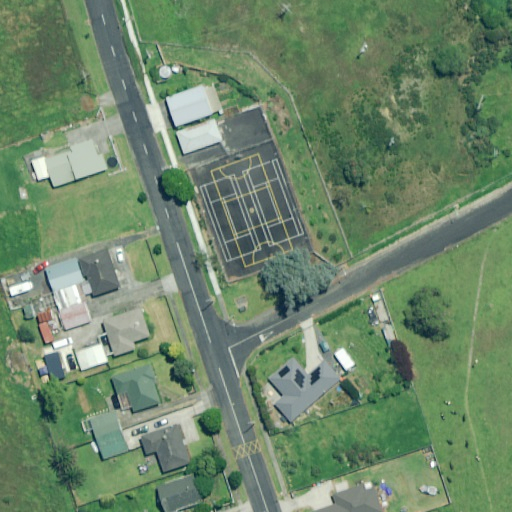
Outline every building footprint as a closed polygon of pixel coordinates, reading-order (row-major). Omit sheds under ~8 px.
[(158,99),(166,127),(207,114),(198,87),(158,99)] [(214,147),(207,123),(171,135),(179,159),(214,147)] [(98,156),(94,143),(34,163),(40,180),(52,176),(55,187),(107,169),(102,155),(98,156)] [(120,287),(108,250),(82,258),(94,296),(120,287)] [(85,283),(77,259),(47,268),(67,329),(90,321),(78,285),(85,283)] [(380,295),(370,299),(379,322),(389,318),(380,295)] [(37,316),(33,304),(23,307),(27,319),(37,316)] [(153,336),(143,308),(104,321),(116,356),(135,349),(133,343),(153,336)] [(108,362),(103,344),(77,353),(82,370),(108,362)] [(309,376),(293,358),(270,379),(284,395),(275,403),(292,422),(340,378),(325,361),(309,376)] [(112,376),(124,410),(131,408),(133,413),(160,403),(152,381),(155,380),(149,363),(112,376)] [(95,422),(90,407),(66,414),(74,441),(97,434),(104,459),(127,452),(116,416),(95,422)] [(184,439),(179,422),(141,436),(147,455),(157,451),(165,472),(191,462),(183,439),(184,439)] [(170,511),(202,502),(193,475),(157,487),(165,511),(170,511)] [(366,491),(364,485),(337,494),(336,490),(331,491),(336,505),(315,511),(382,511),(375,488),(366,491)]
